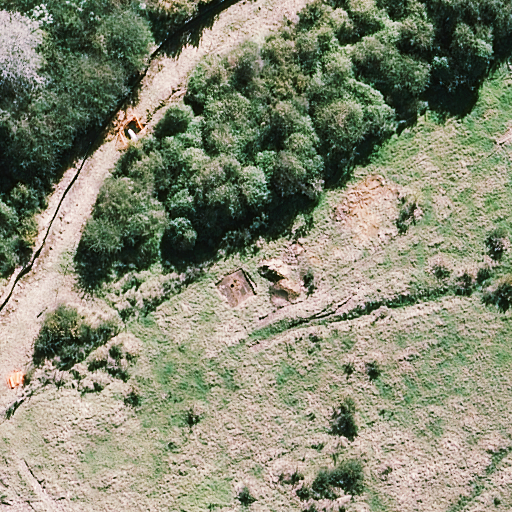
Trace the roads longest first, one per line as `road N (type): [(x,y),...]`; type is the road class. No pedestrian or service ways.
road 1 (motorway): [(0,388),(36,372),(511,279)]
road 2 (motorway): [(511,407),(279,435),(37,511)]
